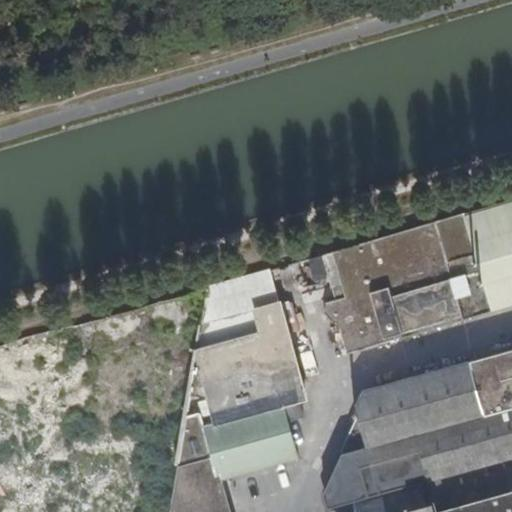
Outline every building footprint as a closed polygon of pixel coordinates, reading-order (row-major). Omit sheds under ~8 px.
[(511,305),(511,199),(307,261),(314,281),(323,279),(324,282),(326,281),(332,300),(326,303),(322,306),(322,312),(340,326),(348,353),(511,305)] [(197,354),(178,467),(170,511),(228,511),(221,483),(299,460),(289,423),(304,419),(299,401),(305,399),(281,307),(257,313),(263,336),(197,354)] [(329,508),(404,488),(511,457),(511,350),(510,351),(365,391),(357,406),(361,419),(325,495),(329,508)] [(411,511),(446,511),(511,493),(511,457),(404,488),(411,511)] [(511,511),(511,493),(446,511),(511,511)]
